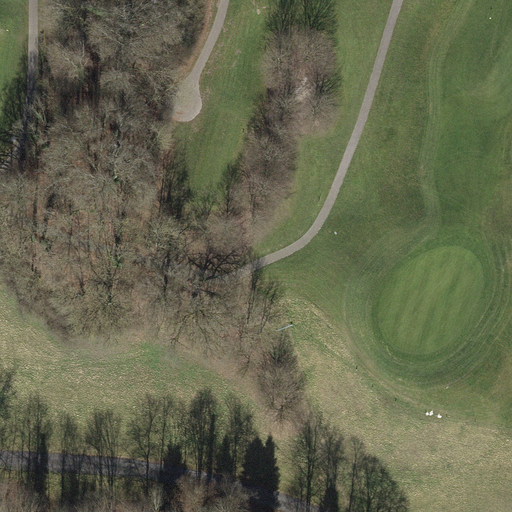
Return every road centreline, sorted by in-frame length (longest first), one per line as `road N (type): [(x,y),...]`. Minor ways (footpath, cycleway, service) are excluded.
road 1 (unclassified): [(305,511),(154,471),(0,458)]
road 2 (track): [(359,511),(319,441),(281,319),(258,296),(223,281)]
